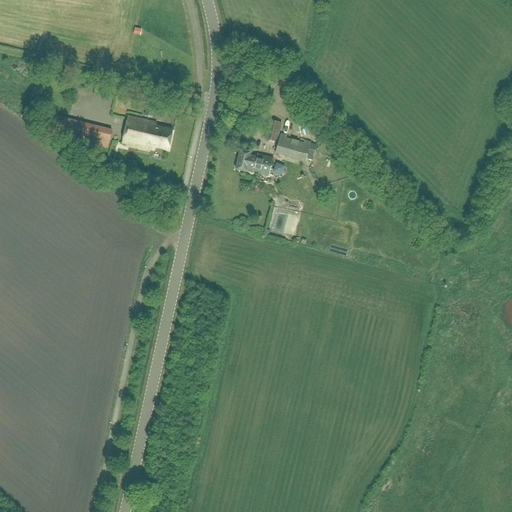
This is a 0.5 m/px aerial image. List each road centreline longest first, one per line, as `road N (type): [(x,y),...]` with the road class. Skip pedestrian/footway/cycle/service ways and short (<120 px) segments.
road 1 (secondary): [(124,511),(217,92),(208,0)]
road 2 (unknown): [(177,270),(241,290),(186,511)]
